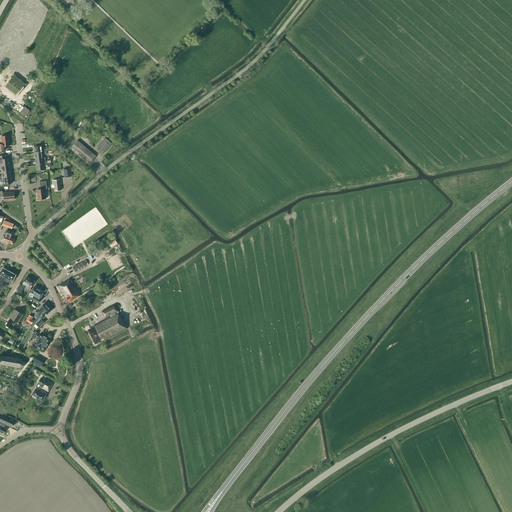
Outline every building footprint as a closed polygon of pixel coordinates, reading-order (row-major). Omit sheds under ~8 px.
[(13,76),(6,84),(16,92),(23,84),(13,76)] [(0,144),(0,150),(6,150),(5,146),(10,146),(9,136),(1,136),(2,144),(0,144)] [(98,147),(104,152),(111,144),(105,138),(98,147)] [(77,140),(70,148),(89,164),(96,156),(77,140)] [(0,165),(10,165),(9,158),(6,159),(5,155),(0,155),(0,165)] [(0,178),(0,187),(9,186),(8,183),(12,183),(12,177),(0,178)] [(54,184),(55,191),(61,190),(60,184),(62,184),(61,179),(52,180),(52,185),(54,184)] [(41,189),(37,190),(38,200),(45,199),(44,189),(47,189),(46,181),(40,182),(41,189)] [(3,193),(2,193),(2,188),(0,188),(0,195),(1,197),(4,197),(4,201),(10,200),(14,199),(14,192),(10,193),(10,192),(3,193)] [(4,233),(1,241),(7,243),(7,242),(13,244),(15,239),(11,238),(12,236),(13,233),(6,231),(5,234),(4,233)] [(84,261),(73,267),(75,272),(86,266),(84,261)] [(16,275),(3,268),(0,272),(0,287),(2,289),(4,286),(2,284),(4,280),(7,283),(8,281),(11,283),(16,275)] [(34,281),(26,277),(22,284),(30,289),(34,281)] [(58,287),(68,303),(80,295),(71,279),(58,287)] [(34,286),(30,292),(34,295),(33,297),(40,302),(44,298),(41,295),(43,292),(34,286)] [(37,313),(34,316),(36,318),(39,315),(48,306),(44,303),(36,311),(37,313)] [(88,330),(95,344),(99,341),(100,343),(127,328),(121,317),(120,317),(118,313),(116,315),(115,313),(118,312),(114,305),(101,312),(105,318),(110,315),(110,317),(93,326),(93,327),(88,330)] [(39,315),(36,318),(38,320),(41,317),(43,319),(51,310),(48,306),(39,315)] [(9,317),(10,318),(5,326),(11,329),(16,322),(17,323),(23,315),(14,309),(9,317)] [(44,322),(41,318),(35,324),(39,328),(44,322)] [(43,351),(50,340),(40,334),(38,337),(37,336),(35,338),(37,339),(33,345),(43,351)] [(24,362),(22,360),(20,359),(0,355),(0,364),(21,367),(24,366),(24,362)] [(34,361),(41,366),(43,363),(41,362),(42,359),(37,356),(34,361)] [(48,393),(53,383),(45,378),(43,380),(40,379),(36,386),(37,386),(31,395),(42,401),(47,393),(48,393)] [(0,421),(12,427),(13,423),(16,424),(17,421),(11,418),(10,419),(0,414),(0,421)]
